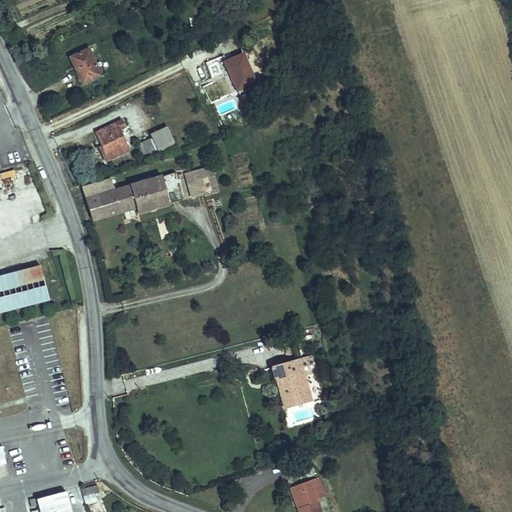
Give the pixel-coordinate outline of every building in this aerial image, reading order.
[(236,92),(258,83),(244,51),(222,60),(236,92)] [(89,83),(76,55),(56,64),(64,80),(67,79),(72,90),(89,83)] [(234,95),(221,64),(202,72),(215,103),(234,95)] [(158,153),(176,145),(168,126),(150,133),(158,153)] [(111,137),(109,129),(82,140),(90,158),(86,160),(90,169),(114,159),(106,139),(111,137)] [(152,157),(146,143),(125,151),(131,166),(152,157)] [(185,169),(188,178),(207,172),(204,164),(185,169)] [(207,172),(188,178),(193,195),(211,188),(207,172)] [(169,173),(103,193),(101,183),(74,193),(83,222),(126,208),(129,215),(161,205),(154,182),(169,177),(169,173)] [(154,182),(161,205),(176,200),(169,177),(154,182)] [(0,230),(3,236),(16,229),(9,216),(0,220),(0,230)] [(38,260),(0,270),(0,308),(48,295),(38,260)] [(298,354),(272,360),(274,371),(278,370),(285,400),(307,394),(298,354)] [(281,400),(285,400),(278,370),(274,371),(281,400)] [(281,499),(277,501),(281,511),(305,511),(299,493),(307,491),(300,472),(291,475),(293,480),(276,485),(281,499)] [(271,481),(277,501),(281,499),(276,485),(293,480),(291,475),(271,481)] [(96,486),(83,489),(85,495),(98,492),(96,486)] [(70,511),(65,492),(36,499),(39,511),(70,511)]
